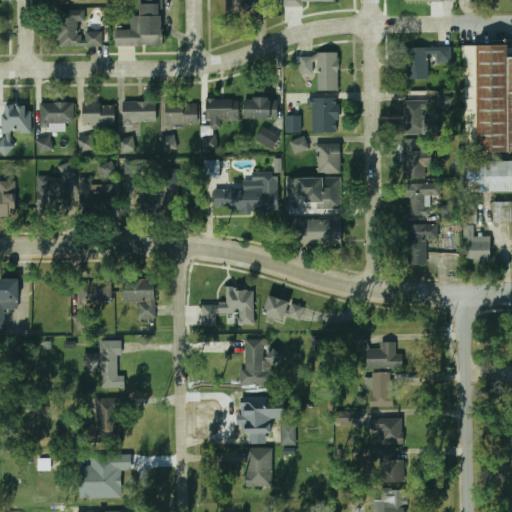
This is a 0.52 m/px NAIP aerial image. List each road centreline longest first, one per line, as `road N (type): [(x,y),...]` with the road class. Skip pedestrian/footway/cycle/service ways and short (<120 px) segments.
road 1 (residential): [(511,23),(348,24),(197,67),(0,69)]
road 2 (residential): [(468,294),(377,288),(182,245),(0,247)]
road 3 (residential): [(377,288),(374,0)]
road 4 (residential): [(187,511),(182,245)]
road 5 (tertiary): [(472,511),(468,294)]
